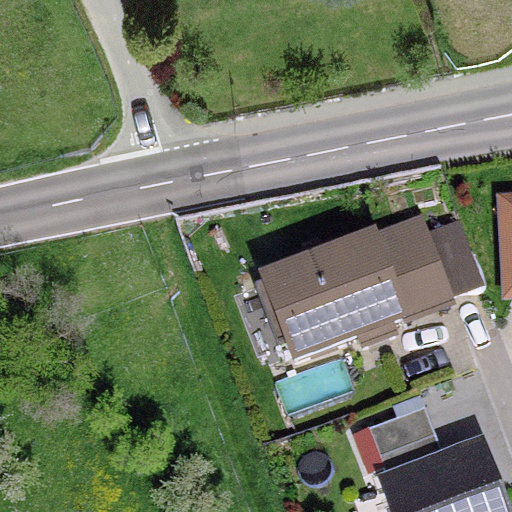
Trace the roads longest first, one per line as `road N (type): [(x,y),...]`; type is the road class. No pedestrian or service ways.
road 1 (tertiary): [(159,176),(511,115)]
road 2 (residential): [(99,0),(130,63),(159,176)]
road 3 (tertiary): [(0,215),(159,176)]
